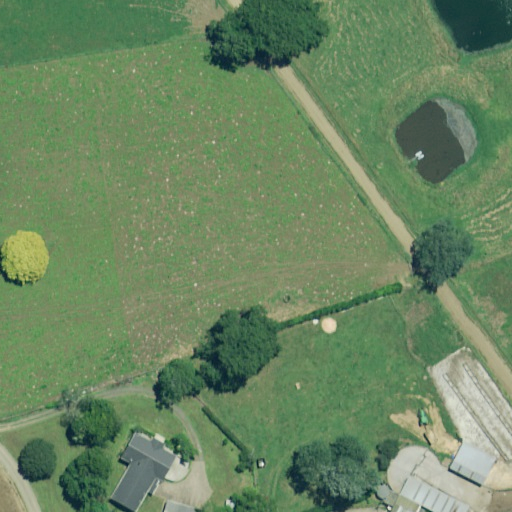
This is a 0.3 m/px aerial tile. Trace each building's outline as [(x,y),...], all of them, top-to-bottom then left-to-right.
[(152,442),(135,432),(120,458),(130,464),(110,498),(135,511),(156,477),(162,481),(176,456),(160,447),(162,444),(154,440),(152,442)] [(496,458),(463,441),(450,468),(482,485),(496,458)] [(466,511),(469,507),(410,476),(390,511),(417,511),(421,505),(434,511),(466,511)] [(397,493),(382,484),(375,497),(390,506),(397,493)] [(182,511),(184,506),(167,501),(164,511),(182,511)]
